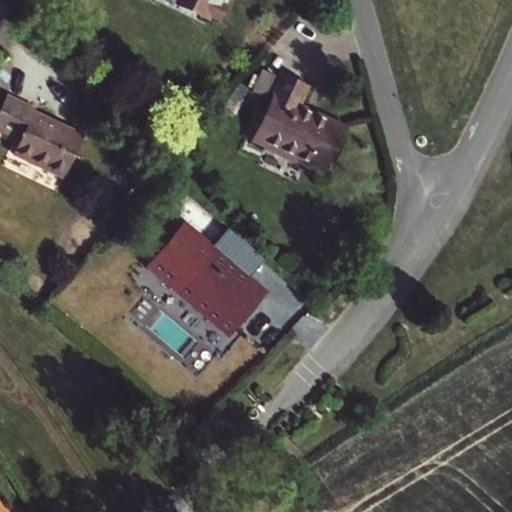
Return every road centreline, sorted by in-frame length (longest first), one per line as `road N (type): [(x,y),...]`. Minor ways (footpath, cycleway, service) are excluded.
road 1 (residential): [(151,511),(317,366),(424,227)]
road 2 (residential): [(424,227),(360,0)]
road 3 (residential): [(511,71),(424,227)]
